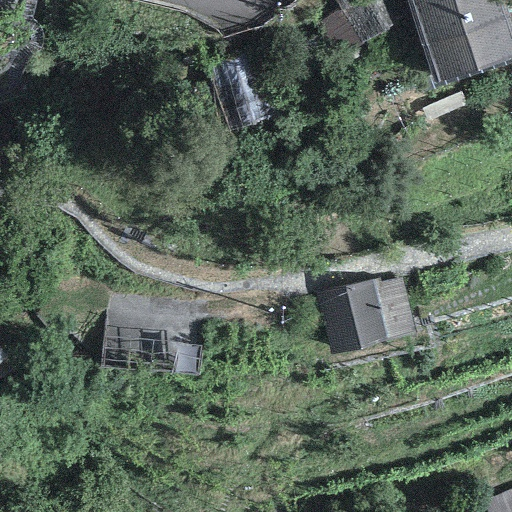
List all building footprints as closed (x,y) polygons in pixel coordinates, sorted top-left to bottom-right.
[(315,22),(336,54),(410,6),(406,0),(336,0),(340,6),(315,22)] [(511,26),(502,0),(410,0),(436,71),(511,43),(511,26)] [(261,44),(208,61),(229,125),(281,108),(261,44)] [(318,293),(331,347),(414,328),(401,274),(318,293)] [(511,511),(511,485),(484,499),(489,511),(511,511)]
